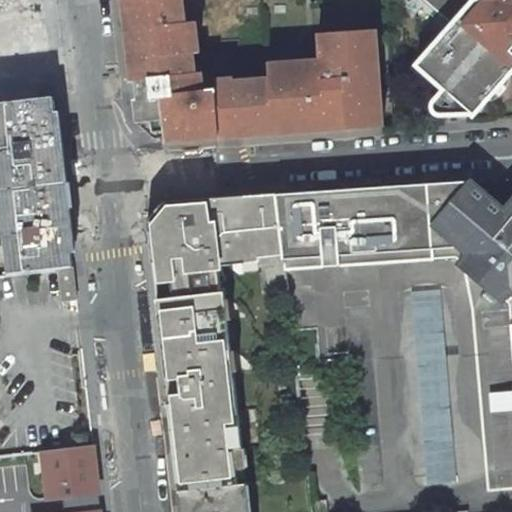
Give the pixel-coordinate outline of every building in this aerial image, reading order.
[(122,0),(131,81),(135,81),(137,99),(133,100),(136,123),(151,122),(162,121),(163,132),(165,142),(218,139),(216,89),(204,90),(202,72),(196,73),(193,54),(200,53),(198,39),(192,40),(190,22),(186,22),(183,0),(122,0)] [(416,66),(445,91),(437,99),(435,103),(434,107),(435,110),(436,112),(440,113),(456,113),(464,105),(468,109),(474,115),(511,77),(511,0),(422,0),(452,26),(416,66)] [(196,21),(190,22),(192,40),(198,39),(196,21)] [(215,80),(216,89),(218,139),(382,127),(376,29),(318,33),(320,60),(260,64),(261,78),(232,80),(232,78),(215,80)] [(58,268),(73,267),(71,253),(55,112),(53,97),(0,102),(0,200),(8,274),(58,268)] [(71,253),(76,253),(60,112),(55,112),(71,253)] [(153,133),(163,132),(162,121),(151,122),(153,133)] [(511,200),(505,209),(474,183),(476,180),(275,195),(282,256),(283,271),(455,258),(509,304),(511,335),(511,392),(510,393),(511,410),(511,409),(511,200)] [(159,301),(178,484),(233,477),(227,424),(235,423),(219,271),(224,270),(223,266),(260,263),(260,258),(282,256),(275,195),(164,203),(149,222),(159,301)] [(62,301),(76,300),(73,267),(58,268),(62,301)] [(449,482),(440,293),(412,294),(420,483),(449,482)] [(492,411),(511,410),(510,393),(490,395),(492,411)] [(44,450),(50,499),(64,497),(98,493),(93,445),(84,446),(44,450)] [(0,469),(1,483),(19,481),(16,454),(0,456),(0,469)] [(243,511),(240,487),(178,494),(180,511),(243,511)] [(65,511),(100,511),(98,493),(64,497),(65,511)]
